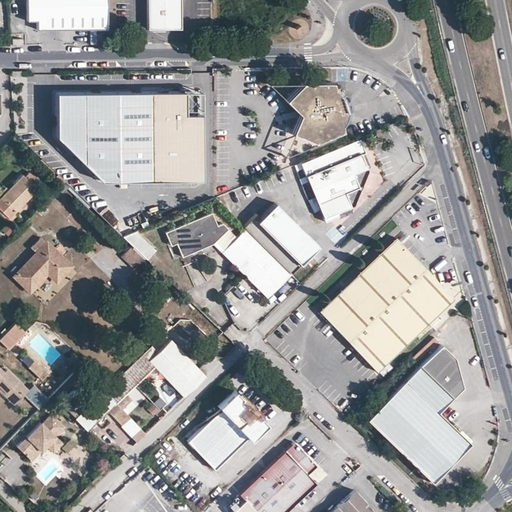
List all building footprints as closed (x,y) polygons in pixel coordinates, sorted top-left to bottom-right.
[(36,28),(107,27),(106,0),(26,0),(27,20),(36,20),(36,28)] [(180,0),(147,0),(148,27),(181,26),(180,0)] [(335,80),(304,80),(287,98),(301,113),(301,114),(301,116),(295,131),(316,143),(344,131),(343,126),(344,124),(346,122),(348,117),(349,112),(348,107),(347,101),(345,97),(342,93),(339,90),(337,88),(335,80)] [(193,90),(122,91),(121,178),(203,177),(201,111),(194,111),(193,90)] [(102,179),(121,178),(122,91),(57,93),(57,113),(40,114),(40,120),(102,179)] [(350,210),(369,167),(364,153),(365,153),(359,139),(300,163),(324,222),(338,216),(337,215),(350,210)] [(20,175),(0,195),(0,197),(12,210),(19,203),(34,188),(20,175)] [(34,188),(19,203),(24,208),(39,193),(34,188)] [(319,246),(273,200),(258,215),(254,211),(241,223),(246,228),(291,274),(319,246)] [(210,212),(163,231),(169,244),(174,242),(180,256),(212,242),(227,229),(222,223),(216,225),(210,212)] [(0,227),(0,229),(6,235),(12,229),(5,222),(0,227)] [(132,226),(123,236),(130,243),(120,254),(135,268),(155,247),(132,226)] [(291,274),(246,228),(236,237),(222,251),(267,297),(291,274)] [(227,229),(212,242),(222,251),(236,237),(227,229)] [(319,310),(377,369),(451,299),(439,286),(422,268),(395,239),(319,310)] [(45,242),(14,275),(28,289),(46,271),(56,280),(69,266),(45,242)] [(25,331),(15,322),(0,338),(0,339),(9,348),(25,331)] [(156,350),(148,358),(183,395),(204,374),(170,338),(156,350)] [(368,420),(433,482),(473,443),(458,429),(439,411),(463,386),(454,356),(441,343),(420,366),(368,420)] [(151,344),(142,352),(148,358),(156,350),(151,344)] [(106,409),(133,438),(135,440),(144,432),(142,430),(115,401),(154,364),(148,358),(142,352),(142,351),(104,389),(75,417),(86,428),(106,409)] [(33,358),(27,365),(41,378),(48,371),(33,358)] [(0,387),(4,391),(3,393),(13,403),(27,389),(6,368),(3,371),(0,368),(0,387)] [(186,440),(213,468),(247,436),(248,438),(264,423),(257,416),(253,411),(250,413),(242,405),(244,402),(239,398),(232,391),(217,405),(219,408),(186,440)] [(253,411),(257,416),(262,412),(244,393),(239,398),(244,402),(242,405),(250,413),(253,411)] [(160,396),(146,407),(152,414),(166,404),(160,396)] [(57,430),(66,420),(53,408),(44,418),(42,416),(19,441),(33,455),(48,439),(55,446),(64,437),(57,430)] [(238,492),(256,511),(285,511),(317,482),(308,472),(317,465),(294,441),(238,492)] [(351,511),(364,500),(354,489),(336,506),(341,511),(351,511)] [(373,511),(375,511),(364,500),(351,511),(373,511)]
